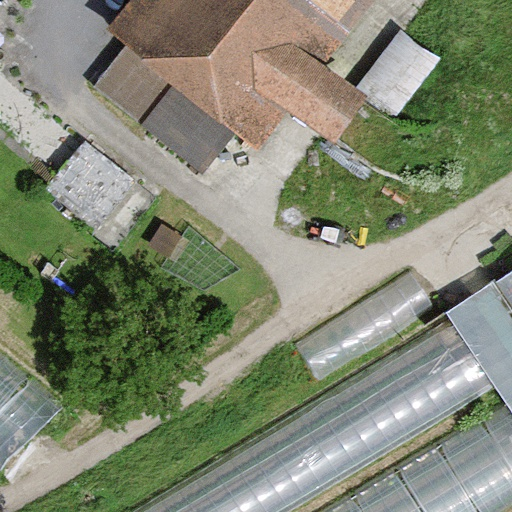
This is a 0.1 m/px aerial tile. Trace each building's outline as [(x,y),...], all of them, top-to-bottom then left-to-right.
[(372,0),(127,0),(87,53),(236,165),(264,129),(301,156),(340,105),(310,82),(372,0)] [(120,189),(68,155),(31,211),(83,245),(120,189)] [(416,260),(297,331),(318,366),(437,294),(416,260)] [(511,511),(511,275),(86,511),(265,511),(499,383),(509,401),(309,511),(487,511),(511,499),(511,511)] [(0,337),(0,453),(8,460),(65,390),(0,337)]
